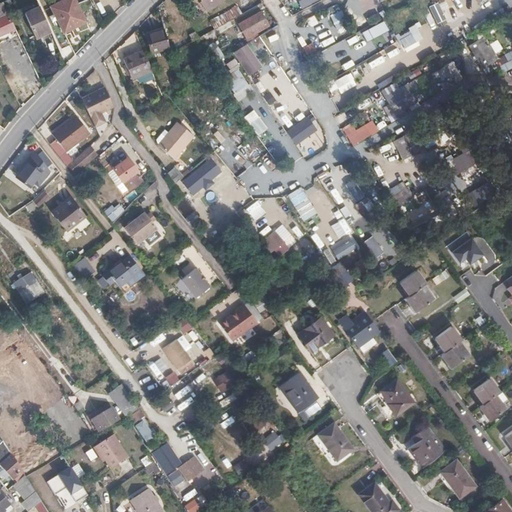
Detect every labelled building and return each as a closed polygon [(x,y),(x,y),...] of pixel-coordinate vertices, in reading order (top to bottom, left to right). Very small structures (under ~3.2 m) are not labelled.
[(86,21),(75,0),(60,0),(51,4),(61,28),(75,21),(77,25),(86,21)] [(220,0),(200,0),(208,9),(220,0)] [(289,0),(295,9),(300,5),(297,0),(289,0)] [(365,10),(368,17),(379,12),(376,4),(365,10)] [(214,29),(241,13),(236,5),(209,21),(214,29)] [(461,6),(444,15),(448,21),(464,12),(461,6)] [(51,32),(41,8),(26,15),(36,38),(51,32)] [(271,24),(262,10),(240,22),(248,37),(271,24)] [(342,10),(337,12),(344,26),(348,24),(342,10)] [(337,12),(332,14),(339,28),(344,26),(337,12)] [(379,12),(368,17),(371,23),(382,18),(380,13),(379,12)] [(376,25),(361,32),(364,38),(366,37),(372,51),(383,46),(382,44),(380,40),(385,38),(382,32),(378,34),(376,32),(378,31),(376,25)] [(169,45),(167,35),(164,27),(147,32),(152,49),(169,45)] [(406,47),(418,40),(413,30),(408,32),(407,29),(397,34),(402,43),(404,42),(406,47)] [(485,36),(470,45),(483,67),(498,59),(485,36)] [(234,50),(250,74),(263,65),(248,42),(234,50)] [(134,75),(153,67),(145,47),(126,56),(134,75)] [(188,49),(176,58),(184,68),(181,70),(185,76),(200,66),(188,49)] [(370,69),(386,61),(382,55),(367,63),(370,69)] [(454,61),(435,72),(445,89),(464,78),(454,61)] [(345,63),(331,70),(335,77),(349,69),(345,63)] [(239,68),(227,76),(236,91),(249,83),(239,68)] [(283,72),(260,87),(272,104),(282,97),(279,92),(281,90),(286,97),(296,90),(283,72)] [(348,74),(336,81),(342,91),(354,85),(348,74)] [(387,96),(399,117),(408,112),(406,108),(419,100),(436,91),(425,74),(387,96)] [(16,83),(10,85),(14,97),(20,95),(16,83)] [(104,83),(80,97),(93,125),(102,119),(100,109),(112,101),(104,83)] [(257,137),(268,128),(252,110),(242,118),(257,137)] [(64,164),(72,158),(64,148),(87,130),(75,114),(52,132),(55,136),(46,143),(63,165),(64,164)] [(159,142),(175,157),(195,135),(178,120),(166,134),(162,131),(157,137),(159,142)] [(302,120),(288,130),(294,139),(308,129),(302,120)] [(350,122),(341,129),(353,147),(377,130),(371,120),(356,130),(350,122)] [(410,132),(395,140),(391,143),(398,156),(402,154),(405,158),(420,150),(410,132)] [(72,158),(64,164),(72,173),(92,155),(85,147),(72,158)] [(212,158),(182,182),(192,193),(221,169),(212,158)] [(137,171),(127,159),(113,170),(130,189),(140,181),(134,173),(137,171)] [(27,188),(39,171),(27,161),(14,179),(27,188)] [(379,166),(374,169),(381,179),(385,177),(379,166)] [(174,167),(167,172),(176,184),(184,178),(174,167)] [(404,181),(399,185),(403,191),(390,199),(396,207),(414,195),(404,181)] [(287,194),(304,227),(319,220),(301,186),(287,194)] [(83,216),(68,197),(50,212),(64,230),(83,216)] [(370,199),(364,203),(369,211),(363,214),(368,221),(384,211),(381,207),(380,208),(378,205),(375,207),(370,199)] [(111,222),(124,210),(116,201),(103,213),(111,222)] [(142,211),(122,227),(135,243),(154,227),(150,221),(144,215),(142,211)] [(148,212),(144,215),(150,221),(153,218),(148,212)] [(263,223),(254,231),(262,239),(270,232),(263,223)] [(285,240),(275,229),(266,237),(268,240),(266,242),(268,243),(266,245),(271,251),(285,240)] [(315,229),(309,231),(315,245),(321,243),(315,229)] [(483,254),(467,233),(447,248),(458,263),(463,259),(468,266),(483,254)] [(370,237),(364,242),(370,250),(376,246),(370,237)] [(352,240),(334,251),(338,259),(356,247),(352,240)] [(392,248),(385,253),(388,257),(395,252),(392,248)] [(319,250),(310,257),(321,271),(329,265),(319,250)] [(115,280),(119,285),(138,269),(128,256),(122,261),(122,260),(108,270),(102,275),(110,284),(115,280)] [(367,256),(359,261),(362,266),(369,262),(367,256)] [(83,280),(95,271),(83,257),(72,266),(83,280)] [(210,287),(194,268),(179,281),(194,300),(210,287)] [(346,280),(336,268),(331,272),(341,284),(346,280)] [(436,285),(449,276),(445,270),(432,278),(436,285)] [(38,280),(31,271),(15,283),(21,292),(38,280)] [(421,288),(424,286),(415,272),(399,283),(409,297),(405,300),(414,314),(432,302),(421,288)] [(464,288),(452,297),(456,303),(469,295),(464,288)] [(234,337),(258,318),(244,301),(236,307),(237,308),(221,321),(234,337)] [(49,308),(59,321),(66,315),(56,302),(49,308)] [(363,313),(348,321),(363,341),(377,332),(363,313)] [(332,331),(320,314),(298,331),(310,347),(332,331)] [(183,335),(191,328),(182,318),(174,324),(183,335)] [(363,341),(348,321),(341,323),(356,343),(363,341)] [(460,343),(462,341),(452,327),(436,339),(446,353),(442,356),(451,370),(469,357),(460,343)] [(176,339),(163,348),(169,356),(172,355),(175,359),(175,360),(180,367),(191,360),(176,339)] [(206,351),(212,358),(217,355),(211,347),(206,351)] [(379,354),(388,368),(396,362),(387,349),(379,354)] [(172,355),(169,356),(178,369),(180,367),(175,360),(175,359),(172,355)] [(200,385),(206,376),(201,372),(195,381),(200,385)] [(318,398),(298,372),(277,387),(298,414),(318,398)] [(500,393),(504,391),(494,376),(476,389),(486,403),(482,406),(492,420),(509,407),(500,393)] [(413,402),(396,379),(381,390),(389,402),(387,404),(395,415),(413,402)] [(108,393),(124,419),(130,415),(134,422),(141,418),(122,385),(108,393)] [(204,421),(184,392),(169,403),(174,410),(179,408),(181,411),(185,408),(194,420),(187,424),(192,430),(204,421)] [(107,408),(98,393),(80,406),(90,420),(107,408)] [(253,432),(264,425),(260,418),(249,425),(253,432)] [(438,426),(434,420),(423,428),(427,434),(408,448),(422,467),(442,452),(429,433),(438,426)] [(133,426),(145,444),(154,438),(142,421),(133,426)] [(353,448),(334,422),(318,434),(337,460),(353,448)] [(273,431),(261,441),(270,452),(282,442),(273,431)] [(93,447),(97,454),(100,452),(105,461),(109,468),(127,457),(114,434),(93,447)] [(89,462),(96,459),(92,450),(85,453),(89,462)] [(0,466),(12,479),(21,469),(11,453),(0,463),(0,466)] [(205,470),(194,456),(177,470),(188,483),(205,470)] [(474,485),(455,460),(440,471),(458,497),(474,485)] [(41,500),(26,476),(15,484),(25,499),(21,502),(30,510),(41,500)] [(373,481),(364,488),(381,511),(391,511),(397,508),(390,498),(388,500),(373,481)] [(137,511),(163,511),(148,488),(130,500),(137,511)] [(381,511),(364,488),(357,493),(370,511),(381,511)] [(3,509),(9,503),(0,493),(0,511),(2,511),(5,510),(3,509)] [(511,511),(502,500),(485,511),(511,511)] [(194,501),(183,507),(186,511),(197,511),(199,511),(194,501)]
